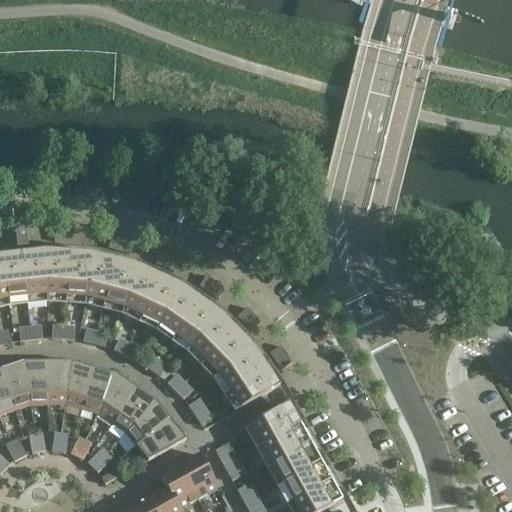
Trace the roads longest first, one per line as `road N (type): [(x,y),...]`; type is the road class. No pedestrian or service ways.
road 1 (residential): [(392,511),(305,351),(236,275),(175,238),(127,221),(48,210),(0,215)]
road 2 (tertiary): [(400,384),(349,279),(340,235),(400,0)]
road 3 (residential): [(400,384),(511,329)]
